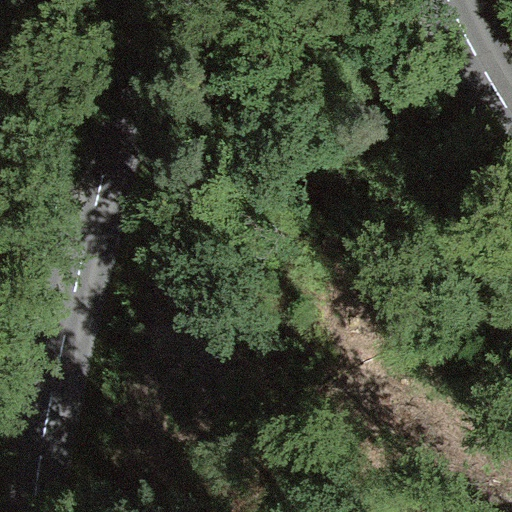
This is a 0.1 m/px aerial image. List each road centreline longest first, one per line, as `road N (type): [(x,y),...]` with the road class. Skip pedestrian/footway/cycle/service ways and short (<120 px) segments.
road 1 (secondary): [(141,0),(63,340),(34,511)]
road 2 (secondary): [(511,115),(450,0)]
